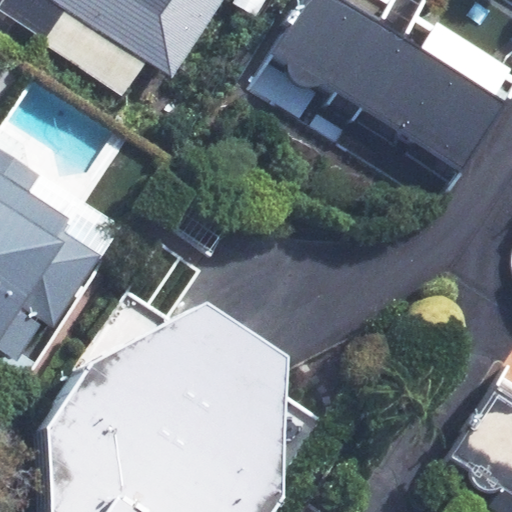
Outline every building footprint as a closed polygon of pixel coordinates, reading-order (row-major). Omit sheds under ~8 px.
[(35,0),(50,9),(34,35),(124,91),(140,66),(167,83),(218,0),(35,0)] [(511,94),(511,79),(377,0),(293,0),(254,66),(457,187),(511,94)] [(92,263),(12,209),(30,182),(0,162),(0,357),(22,324),(42,338),(92,263)] [(263,370),(177,315),(70,368),(29,436),(42,511),(257,511),(264,501),(263,370)] [(511,511),(511,422),(476,398),(428,471),(491,511),(511,511)]
